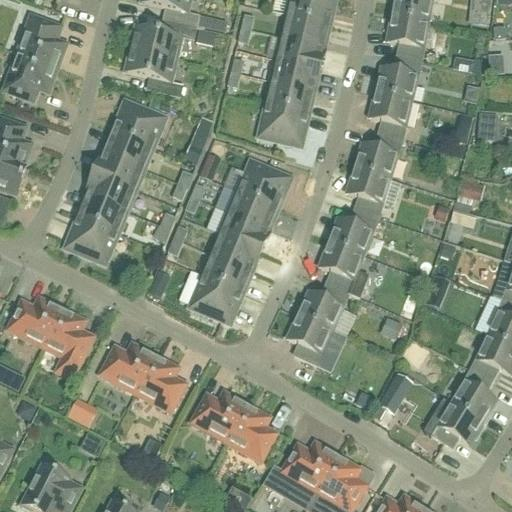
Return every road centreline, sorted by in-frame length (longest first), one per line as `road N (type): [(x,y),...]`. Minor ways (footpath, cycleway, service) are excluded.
road 1 (residential): [(245,371),(306,232),(367,0)]
road 2 (residential): [(24,261),(76,142),(108,0)]
road 3 (residential): [(472,502),(245,371)]
road 4 (residential): [(245,371),(24,261)]
